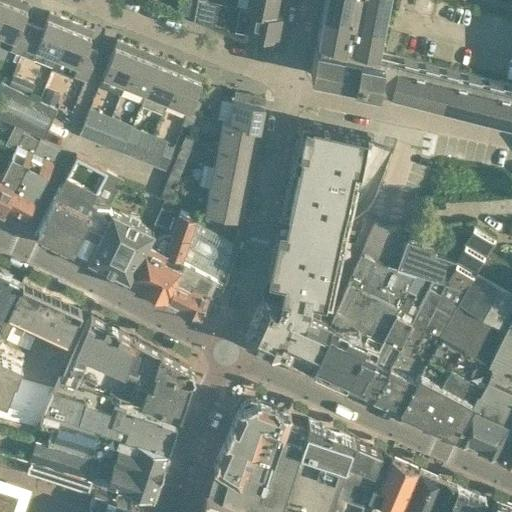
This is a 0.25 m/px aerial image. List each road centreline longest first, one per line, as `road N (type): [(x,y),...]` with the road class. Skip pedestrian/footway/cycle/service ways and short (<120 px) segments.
road 1 (unclassified): [(226,352),(511,480)]
road 2 (unclassified): [(226,352),(292,84)]
road 3 (unclassified): [(226,352),(0,238)]
road 4 (unclassified): [(511,136),(292,84)]
road 5 (unclassified): [(85,0),(292,84)]
road 6 (residential): [(168,511),(226,352)]
